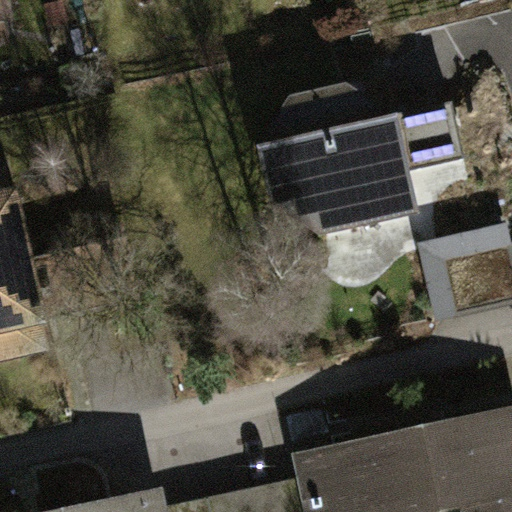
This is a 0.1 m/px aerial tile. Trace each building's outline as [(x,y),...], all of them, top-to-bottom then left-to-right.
[(16,0),(0,0),(0,33),(23,29),(16,0)] [(361,98),(295,109),(261,160),(273,212),(326,246),(430,229),(418,181),(476,171),(465,117),(407,127),(361,98)] [(31,187),(0,193),(0,370),(66,356),(31,187)] [(435,321),(511,305),(511,252),(507,229),(420,247),(435,321)] [(306,493),(210,511),(511,511),(511,426),(301,468),(306,493)]
